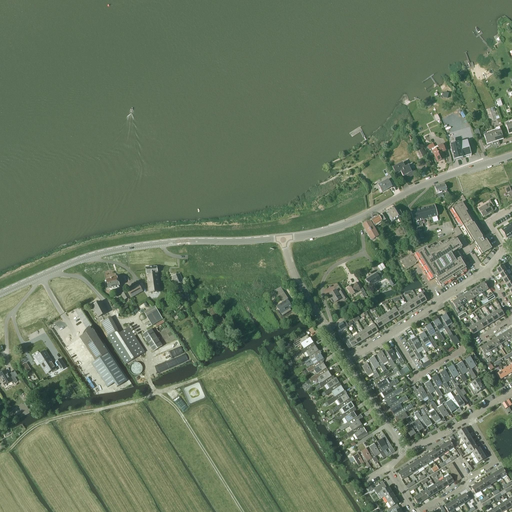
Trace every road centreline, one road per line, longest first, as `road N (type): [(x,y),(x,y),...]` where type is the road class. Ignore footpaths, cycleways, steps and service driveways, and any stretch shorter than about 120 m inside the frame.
road 1 (tertiary): [(0,295),(118,250),(283,239)]
road 2 (tertiary): [(283,239),(330,229),(511,155)]
road 3 (track): [(196,379),(45,421),(7,451)]
road 4 (track): [(242,511),(178,411),(156,393)]
road 5 (residential): [(419,511),(495,461),(468,420)]
road 6 (residential): [(328,332),(322,282),(337,263),(363,252),(362,232)]
